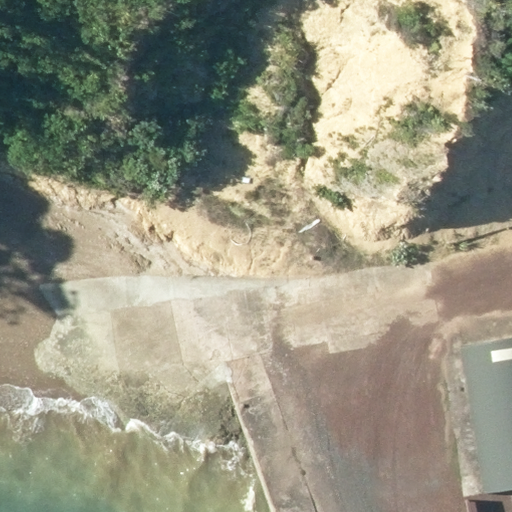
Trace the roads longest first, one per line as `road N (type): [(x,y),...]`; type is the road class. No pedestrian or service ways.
road 1 (track): [(511,276),(159,326),(42,330)]
road 2 (track): [(333,303),(380,511)]
